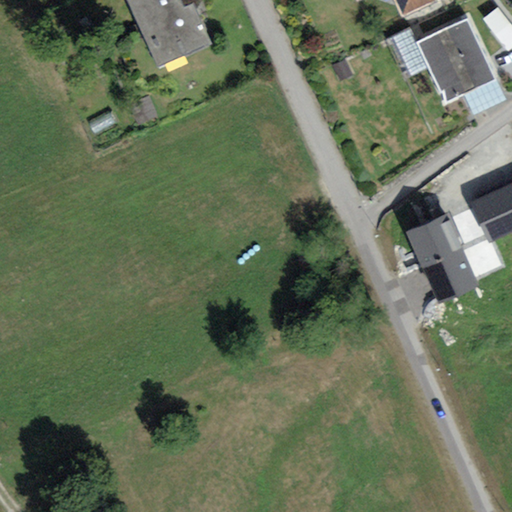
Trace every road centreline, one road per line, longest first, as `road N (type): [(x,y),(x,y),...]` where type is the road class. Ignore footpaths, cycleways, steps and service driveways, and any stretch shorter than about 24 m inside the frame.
road 1 (residential): [(491,511),(362,216)]
road 2 (residential): [(362,216),(262,0)]
road 3 (residential): [(362,216),(511,110)]
